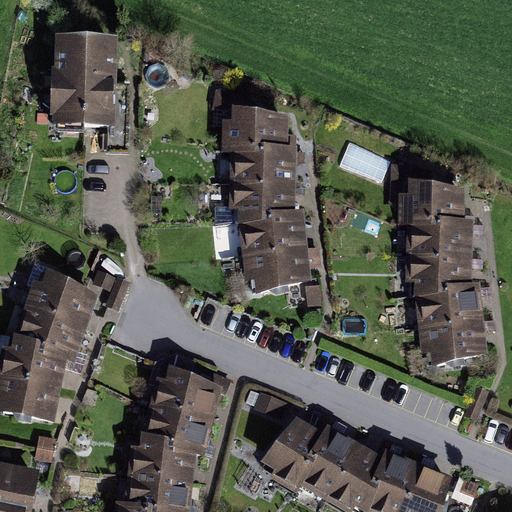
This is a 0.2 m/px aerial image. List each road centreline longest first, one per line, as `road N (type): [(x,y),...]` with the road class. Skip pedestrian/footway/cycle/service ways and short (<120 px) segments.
road 1 (residential): [(511,470),(153,324)]
road 2 (unknown): [(153,324),(132,203),(107,147)]
